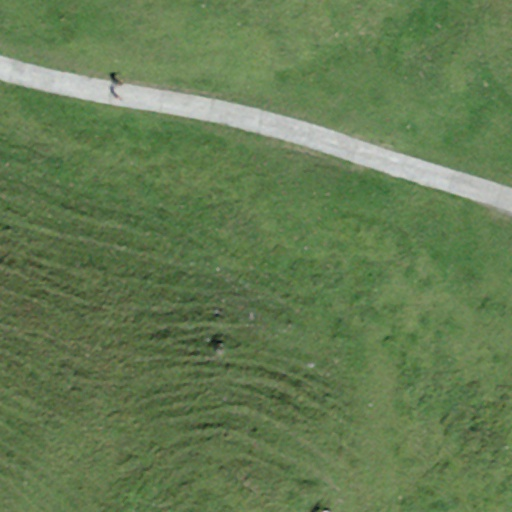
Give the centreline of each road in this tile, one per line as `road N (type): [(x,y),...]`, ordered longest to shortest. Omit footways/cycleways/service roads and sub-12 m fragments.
road 1 (track): [(0,64),(262,120),(511,201)]
road 2 (track): [(415,511),(425,170)]
